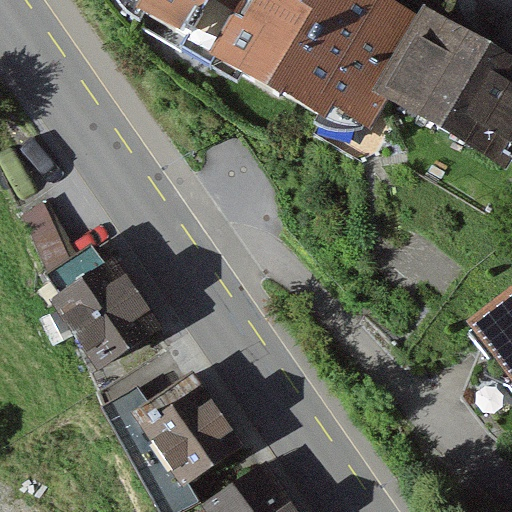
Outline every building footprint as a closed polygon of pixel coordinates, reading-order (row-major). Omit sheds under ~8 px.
[(511,44),(424,0),(184,0),(253,35),(243,53),(394,131),(409,101),(511,154),(511,44)] [(64,300),(58,304),(102,369),(161,329),(117,264),(110,269),(97,250),(52,281),(64,300)] [(511,296),(475,324),(511,375),(511,296)] [(140,388),(105,410),(160,511),(185,511),(197,505),(186,485),(243,446),(193,374),(152,404),(140,388)] [(207,507),(199,511),(296,511),(265,465),(206,505),(207,507)]
